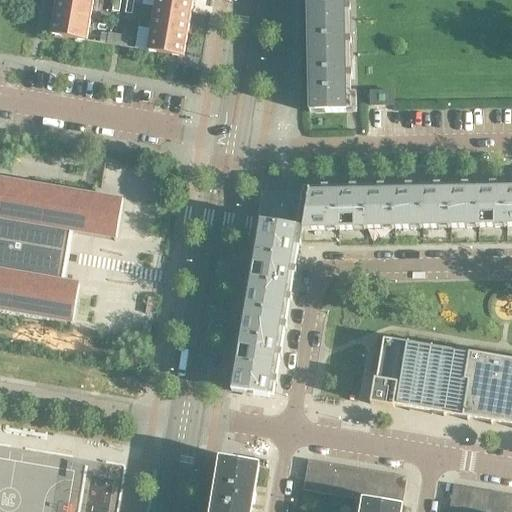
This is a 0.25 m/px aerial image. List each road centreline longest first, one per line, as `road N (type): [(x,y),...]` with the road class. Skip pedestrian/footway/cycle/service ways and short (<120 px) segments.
road 1 (residential): [(289,431),(316,262),(511,261)]
road 2 (tertiary): [(181,417),(232,138)]
road 3 (residential): [(511,145),(309,147),(232,138)]
road 4 (residential): [(232,138),(0,103)]
road 5 (residential): [(181,417),(0,391)]
road 6 (residential): [(440,455),(289,431)]
road 7 (tertiary): [(232,138),(253,0)]
